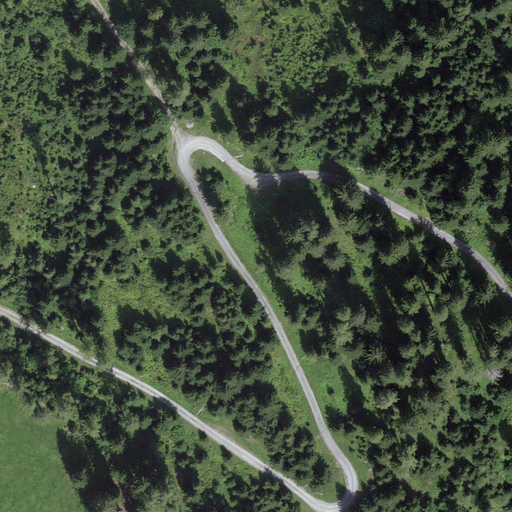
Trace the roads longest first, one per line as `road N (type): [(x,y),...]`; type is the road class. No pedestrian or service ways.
road 1 (track): [(0,312),(222,437),(312,502),(330,508),(347,500),(350,472),(273,320),(211,223),(183,167),(187,149)]
road 2 (track): [(187,149),(208,144),(256,176),(344,179),(511,276)]
road 3 (track): [(187,149),(160,90),(97,0)]
